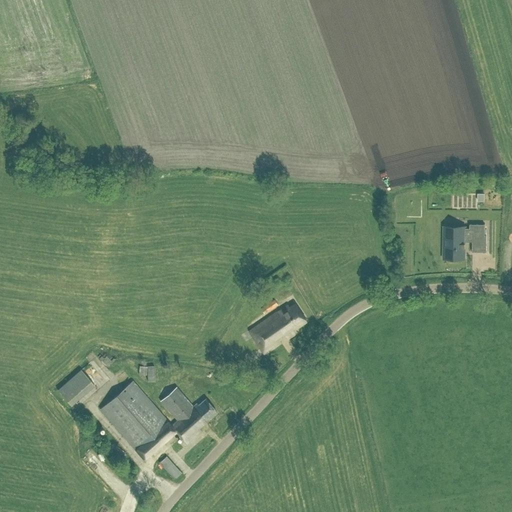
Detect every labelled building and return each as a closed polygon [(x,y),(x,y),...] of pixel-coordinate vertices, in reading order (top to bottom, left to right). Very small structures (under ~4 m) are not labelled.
[(448,247),(448,257),(464,257),(464,248),(464,247),(464,243),(465,243),(465,242),(464,242),(464,241),(472,241),(472,251),(486,251),(486,235),(485,235),(485,224),(469,224),(469,228),(464,228),(464,227),(444,227),(444,247),(448,247)] [(265,313),(278,305),(275,299),(262,308),(265,313)] [(295,328),(307,321),(295,303),(286,310),(285,307),(250,331),(265,353),(281,342),(280,339),(286,335),(288,337),(297,331),(295,328)] [(154,381),(154,365),(147,365),(147,366),(139,366),(139,375),(147,375),(147,381),(154,381)] [(75,401),(95,379),(80,366),(60,388),(75,401)] [(198,427),(216,411),(205,398),(198,404),(197,403),(193,406),(176,387),(160,400),(176,419),(171,424),(132,380),(100,409),(144,459),(176,430),(186,443),(201,430),(198,427)] [(162,459),(177,477),(184,471),(168,453),(162,459)]
